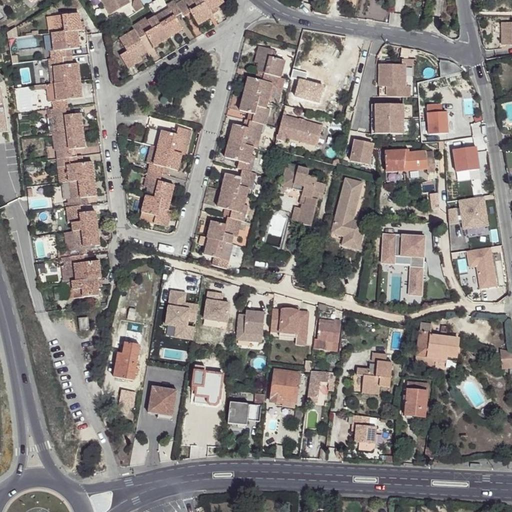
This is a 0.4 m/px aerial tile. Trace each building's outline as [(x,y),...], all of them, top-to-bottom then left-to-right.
[(101,0),(110,15),(130,3),(128,0),(101,0)] [(136,13),(144,8),(139,0),(136,0),(134,2),(133,8),(136,13)] [(210,18),(213,17),(212,15),(202,0),(183,0),(180,2),(179,0),(178,0),(175,2),(182,14),(184,17),(191,13),(198,26),(210,18)] [(202,0),(212,15),(219,11),(216,7),(224,2),(222,0),(202,0)] [(155,18),(168,39),(183,30),(177,21),(175,18),(182,14),(175,2),(174,1),(167,5),(169,9),(155,18)] [(77,32),(85,31),(84,22),(80,23),(79,14),(54,17),(56,34),(77,32)] [(134,30),(155,18),(153,14),(132,27),(134,30)] [(153,48),(168,39),(155,18),(134,30),(139,38),(145,34),(153,48)] [(511,22),(502,23),(502,45),(511,45),(511,22)] [(17,38),(16,28),(7,33),(8,39),(17,38)] [(147,52),(139,38),(134,30),(119,39),(128,54),(121,58),(128,69),(135,65),(133,61),(140,57),(147,52)] [(79,49),(77,32),(56,34),(52,35),(54,51),(50,52),(51,60),(69,58),(68,50),(71,50),(79,49)] [(344,49),(346,37),(337,35),(334,47),(344,49)] [(273,50),(259,47),(257,54),(261,55),(256,72),(258,72),(264,74),(278,77),(281,78),(285,61),(274,59),(274,62),(271,61),(271,58),(273,50)] [(349,68),(309,57),(303,79),(314,81),(313,85),(327,89),(326,92),(342,96),(343,92),(348,94),(352,77),(347,75),(349,68)] [(69,58),(51,60),(49,60),(50,69),(54,69),(56,84),(80,81),(78,64),(73,65),(70,65),(69,58)] [(450,62),(440,62),(440,78),(464,72),(455,64),(450,62)] [(401,65),(379,65),(379,97),(409,97),(410,87),(405,87),(405,66),(405,65),(401,65)] [(264,74),(258,72),(256,80),(262,81),(264,74)] [(262,81),(256,80),(248,78),(244,95),(268,101),(273,84),(276,85),(278,77),(264,74),(262,81)] [(273,84),(268,101),(277,103),(283,79),(281,78),(278,77),(276,85),(273,84)] [(82,99),(80,81),(56,84),(52,85),(48,85),(48,89),(49,102),(52,102),(53,110),(65,108),(68,108),(67,101),(82,99)] [(0,136),(8,135),(1,94),(0,93),(0,136)] [(268,101),(244,95),(240,111),(249,113),(254,115),(252,122),(263,125),(266,126),(268,118),(264,117),(266,109),(268,101)] [(403,105),(375,105),(375,134),(403,135),(403,105)] [(66,116),(65,108),(53,110),(48,110),(48,114),(51,136),(53,135),(58,135),(83,131),(81,114),(69,116),(66,116)] [(300,120),(283,116),(276,140),(284,142),(285,138),(317,146),(322,126),(303,121),(303,123),(299,122),(300,120)] [(261,133),(263,125),(252,122),(251,122),(249,129),(243,128),(234,125),(229,142),(253,148),(257,132),(261,133)] [(158,148),(182,154),(186,155),(192,132),(178,128),(176,135),(162,132),(158,148)] [(85,148),(83,131),(58,135),(60,151),(56,151),(57,160),(71,158),(70,150),(75,150),(85,148)] [(373,144),(355,140),(350,162),(369,165),(373,144)] [(251,157),(253,148),(229,142),(225,158),(240,162),(238,169),(243,171),(251,173),(253,165),(249,164),(251,157)] [(158,148),(151,146),(147,163),(150,164),(154,165),(158,148)] [(178,171),(182,154),(158,148),(154,165),(150,164),(148,172),(162,175),(164,168),(169,169),(178,171)] [(408,150),(384,151),(386,173),(427,170),(427,173),(435,172),(433,152),(425,153),(425,151),(409,153),(408,150)] [(69,183),(94,180),(92,163),(83,164),(82,156),(76,157),(71,158),(57,160),(60,184),(69,183)] [(286,165),(281,186),(286,188),(303,192),(301,197),(306,198),(305,205),(302,204),(301,209),(297,223),(311,227),(318,200),(319,193),(323,194),(325,185),(316,183),(317,179),(308,177),(309,171),(286,165)] [(226,174),(222,191),(246,197),(250,181),(254,182),(256,174),(251,173),(243,171),(241,178),(226,174)] [(162,175),(148,172),(146,179),(149,180),(145,197),(170,203),(174,186),(160,183),(162,175)] [(335,216),(332,230),(353,235),(352,240),(360,242),(365,224),(352,220),(362,183),(345,178),(341,194),(344,195),(338,217),(335,216)] [(96,197),(94,180),(69,183),(72,200),(67,201),(68,203),(64,204),(65,208),(66,208),(80,206),(83,206),(82,199),(87,198),(96,197)] [(244,206),(246,197),(222,191),(217,208),(225,210),(232,211),(230,219),(240,222),(243,222),(245,214),(242,214),(244,206)] [(438,193),(430,194),(432,209),(440,208),(438,193)] [(341,194),(335,216),(338,217),(344,195),(341,194)] [(170,203),(145,197),(141,213),(155,217),(154,224),(168,228),(171,212),(168,211),(170,203)] [(80,206),(66,208),(67,216),(70,215),(71,224),(72,232),(97,229),(95,212),(81,214),(80,206)] [(291,222),(297,223),(301,209),(295,208),(291,222)] [(155,217),(141,213),(140,220),(154,224),(155,217)] [(238,229),(240,222),(230,219),(227,218),(225,226),(211,222),(207,238),(231,245),(233,236),(235,229),(238,229)] [(97,229),(72,232),(64,233),(67,250),(70,250),(71,258),(88,256),(91,255),(90,247),(99,246),(97,229)] [(359,250),(360,242),(352,240),(353,235),(332,230),(331,233),(344,237),(342,245),(359,250)] [(396,234),(384,233),(381,262),(394,263),(395,252),(401,253),(401,255),(411,256),(410,265),(408,290),(413,291),(412,295),(420,295),(425,237),(402,235),(402,242),(396,241),(396,234)] [(232,245),(231,245),(207,238),(201,237),(199,245),(206,247),(204,255),(214,258),(212,265),(226,269),(232,245)] [(70,250),(67,250),(58,251),(59,259),(62,259),(71,258),(70,250)] [(401,253),(395,252),(394,263),(410,265),(411,256),(401,255),(401,253)] [(71,258),(62,259),(62,263),(64,263),(65,267),(63,267),(64,280),(62,280),(62,284),(66,283),(72,283),(101,279),(99,262),(88,263),(88,256),(71,258)] [(102,287),(101,279),(72,283),(74,299),(99,296),(98,288),(102,287)] [(74,299),(72,283),(66,283),(68,300),(74,299)] [(171,291),(166,325),(176,327),(183,328),(181,338),(193,340),(195,328),(187,327),(188,322),(195,323),(198,306),(190,305),(190,310),(184,309),(185,304),(186,294),(171,291)] [(223,294),(208,292),(204,320),(227,323),(229,304),(222,303),(223,294)] [(282,311),(272,310),(270,336),(279,337),(279,333),(306,335),(308,313),(299,312),(294,310),(290,310),(290,313),(285,313),(286,310),(282,311)] [(245,316),(238,316),(236,340),(253,342),(254,335),(262,335),(264,313),(246,312),(245,316)] [(79,319),(80,330),(89,329),(88,318),(79,319)] [(333,325),(319,324),(317,340),(314,340),(313,349),(337,352),(341,323),(334,322),(333,325)] [(456,357),(458,339),(430,336),(431,326),(420,324),(419,332),(415,364),(433,366),(434,359),(446,360),(446,356),(456,357)] [(175,337),(181,338),(183,328),(176,327),(175,337)] [(306,345),(306,335),(279,333),(279,337),(296,338),(296,345),(306,345)] [(254,335),(253,342),(262,343),(262,335),(254,335)] [(117,359),(114,377),(133,380),(135,373),(137,374),(138,369),(135,369),(140,346),(125,343),(122,360),(117,359)] [(510,368),(511,367),(511,353),(501,350),(502,368),(510,368)] [(385,362),(386,355),(373,353),(372,361),(377,362),(376,370),(357,368),(356,375),(363,376),(362,388),(379,390),(380,386),(390,387),(392,363),(385,362)] [(220,400),(223,374),(205,372),(206,367),(195,366),(192,391),(196,391),(194,403),(215,406),(218,404),(218,399),(220,400)] [(300,374),(274,371),(270,402),(282,404),(283,401),(295,403),(300,374)] [(334,391),(336,374),(311,372),(307,402),(317,404),(320,383),(329,383),(328,388),(329,388),(329,391),(334,391)] [(428,384),(408,382),(404,416),(425,418),(428,384)] [(177,391),(152,387),(148,413),(159,415),(159,412),(173,414),(177,391)] [(256,394),(255,405),(261,406),(264,406),(265,395),(256,394)] [(261,406),(255,405),(230,403),(228,424),(238,425),(238,426),(239,427),(244,428),(245,427),(245,426),(247,426),(247,420),(259,421),(261,406)] [(159,412),(159,415),(158,418),(172,421),(173,414),(159,412)] [(369,418),(353,416),(352,426),(356,426),(356,432),(355,442),(359,443),(374,444),(376,427),(369,427),(369,418)] [(369,427),(376,427),(377,418),(369,418),(369,427)] [(374,444),(359,443),(359,450),(370,451),(374,448),(374,444)] [(434,448),(427,447),(425,458),(433,459),(434,448)]
